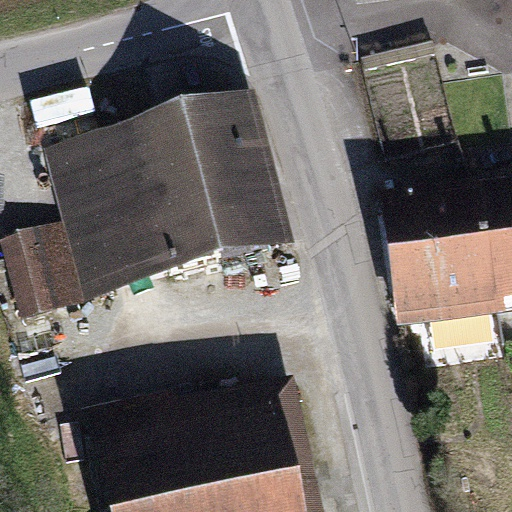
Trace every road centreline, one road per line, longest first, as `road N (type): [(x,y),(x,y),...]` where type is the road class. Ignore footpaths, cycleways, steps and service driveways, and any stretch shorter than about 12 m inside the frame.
road 1 (tertiary): [(264,6),(397,511)]
road 2 (unclassified): [(264,6),(0,71)]
